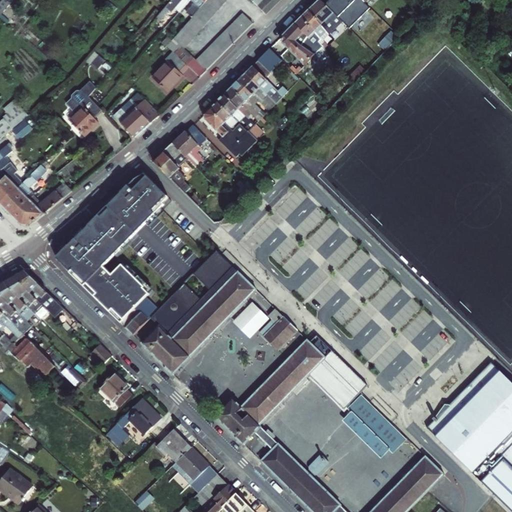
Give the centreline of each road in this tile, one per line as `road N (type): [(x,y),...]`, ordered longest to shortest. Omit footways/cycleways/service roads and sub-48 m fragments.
road 1 (residential): [(135,153),(472,487),(469,511)]
road 2 (residential): [(290,511),(25,247)]
road 3 (secondary): [(135,153),(299,0)]
road 4 (secondary): [(25,247),(135,153)]
